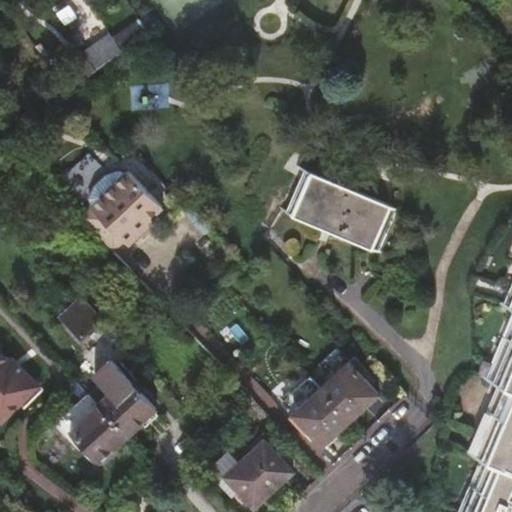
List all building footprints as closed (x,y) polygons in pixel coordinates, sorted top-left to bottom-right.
[(291,215),(379,253),(397,208),(308,172),(291,215)] [(92,208),(79,219),(113,255),(124,245),(127,249),(138,237),(135,234),(154,215),(155,216),(161,209),(128,174),(126,175),(119,173),(106,177),(95,188),(89,201),(92,208)] [(511,511),(511,299),(510,306),(511,306),(511,328),(506,342),(491,380),(503,385),(475,454),(486,459),(464,511),(511,511)] [(108,329),(92,313),(76,327),(92,344),(108,329)] [(0,423),(10,413),(37,387),(24,372),(22,374),(0,350),(0,423)] [(321,388),(351,420),(379,394),(350,361),(321,388)] [(126,378),(97,404),(127,435),(155,409),(126,378)] [(323,445),(351,420),(321,388),(294,413),(323,445)] [(265,414),(253,401),(235,417),(246,431),(265,414)] [(127,435),(97,404),(69,429),(99,461),(127,435)] [(225,479),(254,509),(293,473),(264,442),(240,463),(234,456),(213,475),(220,483),(225,479)]
